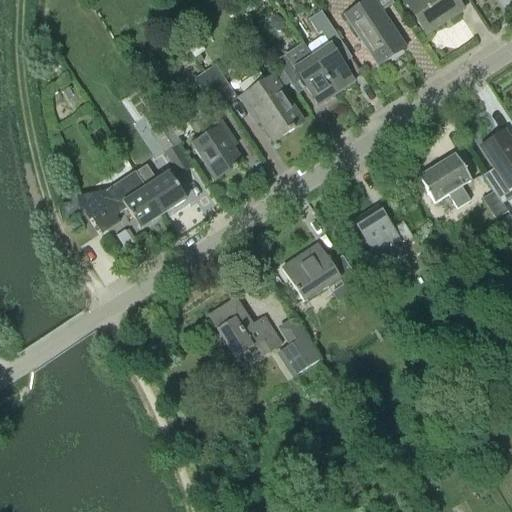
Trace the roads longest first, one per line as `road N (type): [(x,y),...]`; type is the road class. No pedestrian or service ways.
road 1 (unclassified): [(511,48),(7,378)]
road 2 (track): [(105,312),(36,181),(15,47),(19,0)]
